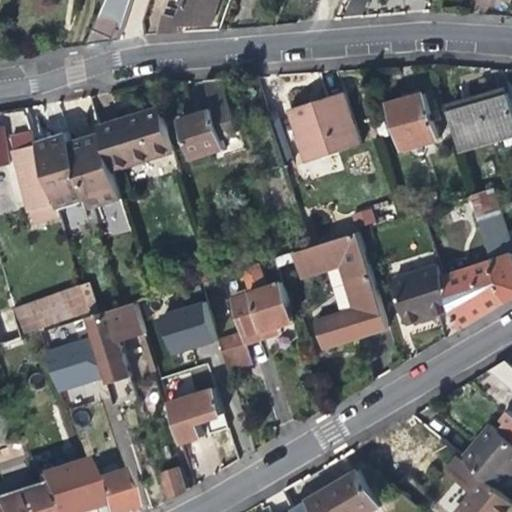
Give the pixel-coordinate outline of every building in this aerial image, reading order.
[(103,0),(93,30),(117,38),(129,0),(103,0)] [(213,25),(221,0),(184,0),(177,17),(164,15),(160,34),(181,32),(180,26),(188,26),(213,25)] [(216,109),(225,138),(243,133),(228,83),(209,84),(216,109)] [(327,155),(364,145),(347,92),(328,98),(330,103),(320,106),(312,109),(310,104),(292,110),(306,152),(324,147),(327,155)] [(403,150),(441,139),(427,93),(407,98),(389,103),(403,150)] [(466,150),(511,136),(511,100),(510,93),(484,100),(453,108),(466,150)] [(175,142),(162,99),(126,109),(104,116),(116,160),(175,142)] [(195,158),(229,148),(225,138),(216,109),(198,115),(183,120),(195,158)] [(0,167),(11,166),(6,126),(0,126),(0,167)] [(61,217),(58,207),(35,136),(34,131),(21,134),(14,135),(36,224),(61,217)] [(58,207),(88,198),(92,208),(124,198),(104,136),(94,139),(89,141),(88,138),(71,143),(68,131),(50,136),(48,132),(35,136),(58,207)] [(474,194),(482,220),(504,213),(496,187),(474,194)] [(482,220),(494,259),(511,253),(511,238),(504,213),(482,220)] [(348,262),(369,255),(361,230),(298,250),(306,275),(348,262)] [(511,253),(494,259),(507,302),(511,299),(511,253)] [(348,262),(362,306),(383,299),(369,255),(348,262)] [(494,259),(445,276),(455,309),(461,329),(489,313),(507,302),(494,259)] [(244,267),(252,292),(269,287),(261,262),(244,267)] [(455,309),(445,276),(441,265),(397,279),(411,322),(433,315),(455,309)] [(269,287),(252,292),(264,330),(277,326),(298,319),(286,281),(269,287)] [(90,312),(82,287),(17,307),(25,333),(90,312)] [(264,330),(252,292),(235,297),(249,343),(267,338),(264,330)] [(392,326),(383,299),(362,306),(320,320),(328,346),(362,335),(392,326)] [(153,316),(166,358),(219,341),(205,300),(153,316)] [(111,379),(133,372),(123,340),(134,337),(148,333),(138,301),(91,315),(111,379)] [(511,365),(506,360),(489,371),(511,389),(511,365)] [(511,389),(489,371),(471,381),(508,411),(511,406),(511,389)] [(133,372),(111,379),(117,399),(123,397),(121,392),(137,387),(133,372)] [(171,403),(183,443),(205,436),(200,422),(211,419),(226,414),(218,388),(171,403)] [(511,406),(508,411),(502,418),(506,422),(502,427),(511,435),(511,406)] [(431,431),(413,416),(388,430),(400,450),(431,431)] [(511,464),(511,449),(504,443),(498,449),(489,440),(472,460),(496,482),(511,464)] [(449,470),(457,477),(469,463),(461,456),(449,470)] [(36,476),(39,486),(47,511),(75,511),(76,511),(98,505),(90,481),(84,461),(36,476)] [(474,491),(486,477),(469,463),(457,477),(474,491)] [(171,498),(187,490),(179,464),(162,469),(171,498)] [(311,498),(317,509),(318,511),(370,511),(381,506),(360,470),(333,485),(311,498)] [(98,505),(100,511),(120,511),(129,509),(118,473),(90,481),(98,505)] [(509,511),(511,510),(511,499),(486,477),(474,491),(455,511),(509,511)] [(47,511),(39,486),(0,498),(0,511),(47,511)]
